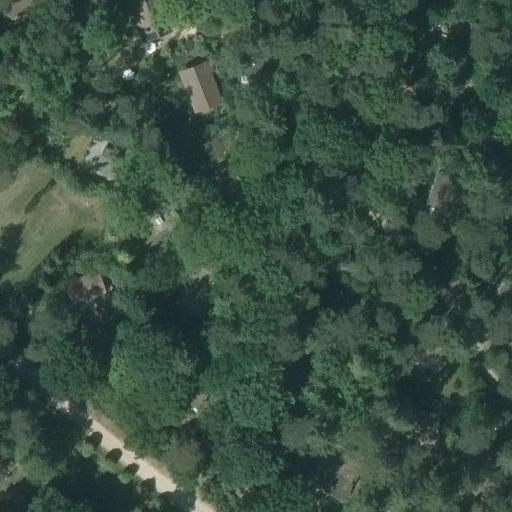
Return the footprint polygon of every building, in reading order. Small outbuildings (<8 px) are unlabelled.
[(0,0),(0,11),(11,22),(31,0),(0,0)] [(165,0),(129,0),(128,0),(136,21),(132,23),(140,44),(172,32),(162,5),(167,3),(165,0)] [(429,0),(398,0),(398,30),(429,30),(429,0)] [(255,45),(243,44),(241,77),(273,80),(275,55),(254,54),(255,45)] [(214,72),(209,59),(177,72),(194,114),(222,102),(210,73),(214,72)] [(370,88),(352,85),(342,124),(373,132),(381,99),(369,96),(370,88)] [(133,154),(124,149),(120,155),(105,147),(94,171),(119,183),(133,154)] [(272,167),(248,152),(235,179),(257,193),(272,167)] [(466,183),(436,173),(425,204),(455,215),(466,183)] [(164,199),(152,208),(177,243),(190,234),(164,199)] [(301,235),(299,269),(350,271),(351,246),(331,245),(331,237),(301,235)] [(221,281),(195,266),(179,296),(206,311),(221,281)] [(71,305),(105,293),(98,272),(75,280),(72,273),(61,277),(71,305)] [(443,338),(420,337),(421,328),(407,328),(404,361),(440,364),(443,338)] [(289,413),(318,391),(298,365),(270,389),(289,413)] [(212,379),(184,367),(171,398),(199,411),(212,379)] [(406,409),(400,434),(434,441),(439,416),(406,409)] [(306,481),(343,501),(364,461),(327,442),(306,481)] [(472,476),(463,485),(475,496),(483,488),(472,476)]
